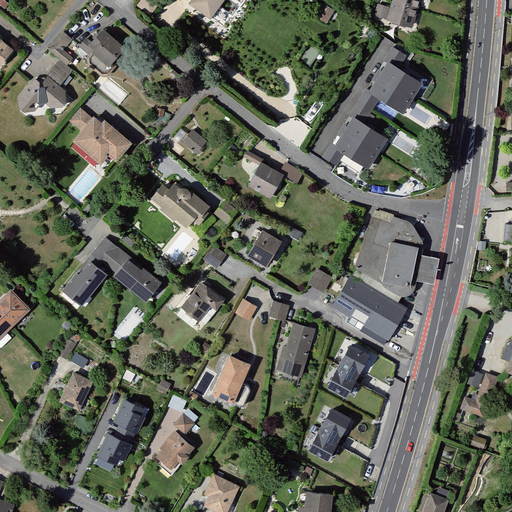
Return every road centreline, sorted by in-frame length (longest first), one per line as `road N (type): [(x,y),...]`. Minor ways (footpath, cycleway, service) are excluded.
road 1 (residential): [(206,84),(337,185),(389,204),(462,214)]
road 2 (residential): [(234,268),(428,369)]
road 3 (primary): [(462,214),(487,0)]
road 4 (residential): [(206,84),(86,231)]
road 5 (primary): [(428,369),(462,214)]
road 6 (primary): [(387,511),(428,369)]
road 7 (residential): [(109,0),(206,84)]
